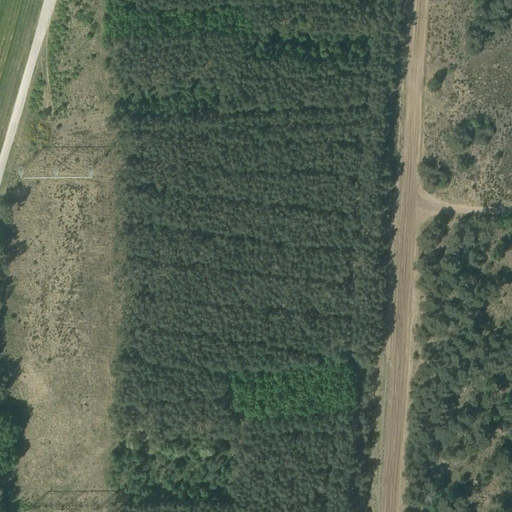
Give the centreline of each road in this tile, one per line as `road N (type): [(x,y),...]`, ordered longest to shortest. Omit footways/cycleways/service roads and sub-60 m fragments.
road 1 (track): [(421,0),(389,511)]
road 2 (track): [(46,0),(0,166)]
